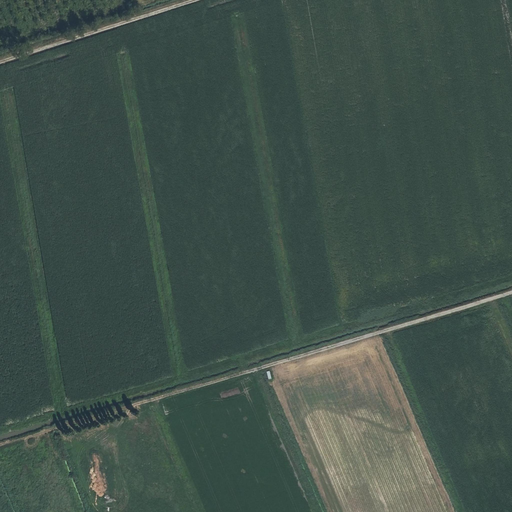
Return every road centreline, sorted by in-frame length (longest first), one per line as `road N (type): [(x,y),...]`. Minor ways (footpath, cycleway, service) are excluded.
road 1 (track): [(0,444),(511,292)]
road 2 (track): [(0,63),(198,0)]
